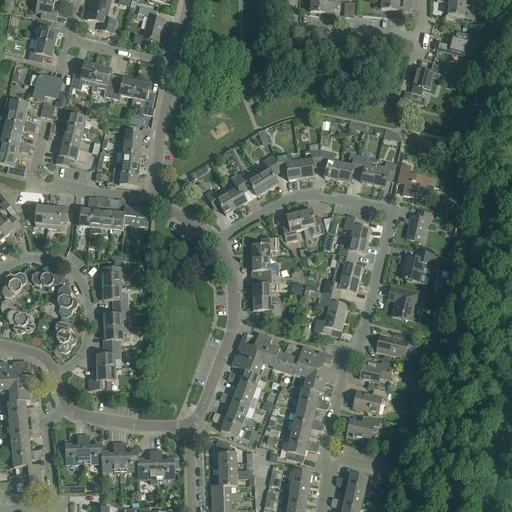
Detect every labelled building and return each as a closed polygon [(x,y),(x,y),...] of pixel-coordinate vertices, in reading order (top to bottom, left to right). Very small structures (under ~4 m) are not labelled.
[(55,3),(39,0),(38,0),(35,14),(41,16),(40,20),(56,23),(58,14),(53,12),(55,3)] [(87,21),(101,24),(100,31),(94,29),(94,30),(116,35),(113,34),(116,22),(106,20),(110,3),(116,5),(116,4),(101,0),(90,0),(89,6),(91,7),(87,21)] [(400,2),(382,0),(381,11),(410,14),(411,12),(409,10),(399,9),(400,2)] [(327,3),(311,1),(310,14),(326,15),(327,8),(332,9),(332,3),(327,3)] [(465,6),(449,4),(448,15),(447,15),(445,17),(445,20),(453,21),(454,17),(464,18),(465,6)] [(345,19),(354,19),(354,5),(346,5),(345,19)] [(138,15),(148,18),(143,38),(135,36),(132,44),(149,48),(151,42),(158,44),(164,21),(156,19),(157,13),(139,8),(138,15)] [(32,41),(37,42),(54,46),(57,33),(50,32),(52,25),(38,21),(36,30),(40,31),(39,37),(34,36),(32,41)] [(456,38),(450,36),(448,46),(438,44),(436,51),(466,59),(472,37),(458,33),(456,38)] [(54,46),(37,42),(35,51),(30,50),(28,61),(42,65),(44,57),(51,59),(54,46)] [(445,66),(448,56),(459,60),(459,58),(436,51),(433,62),(445,66)] [(82,85),(93,88),(97,68),(76,62),(70,89),(81,92),(82,85)] [(448,70),(444,69),(432,66),(430,73),(417,70),(412,87),(413,87),(411,94),(420,97),(422,89),(430,91),(433,79),(439,80),(440,77),(442,77),(446,78),(448,70)] [(97,68),(93,88),(92,93),(97,94),(98,89),(105,91),(103,98),(111,100),(116,78),(109,77),(110,71),(97,68)] [(38,79),(39,80),(37,88),(29,86),(29,87),(37,88),(34,101),(41,103),(42,101),(43,96),(57,99),(63,75),(61,83),(54,81),(56,74),(55,74),(53,81),(49,80),(51,73),(49,80),(41,78),(39,77),(40,75),(35,73),(35,74),(39,75),(39,77),(38,77),(38,79)] [(121,97),(132,100),(136,83),(116,78),(111,100),(120,102),(121,97)] [(136,83),(132,100),(144,103),(143,107),(151,109),(155,96),(155,95),(150,94),(150,90),(149,88),(149,86),(147,86),(136,83)] [(11,102),(9,112),(26,117),(29,106),(11,102)] [(46,119),(50,107),(44,105),(41,118),(46,119)] [(50,107),(46,119),(53,121),(56,108),(50,107)] [(151,109),(143,107),(142,110),(141,115),(152,118),(154,110),(151,109)] [(9,112),(6,123),(35,130),(36,127),(35,125),(25,123),(26,117),(9,112)] [(69,115),(67,126),(84,130),(87,120),(69,115)] [(6,123),(4,133),(21,138),(23,131),(33,134),(35,133),(35,130),(6,123)] [(67,126),(64,137),(82,141),(84,130),(67,126)] [(124,132),(123,144),(141,145),(142,134),(124,132)] [(4,133),(2,144),(30,151),(31,148),(30,146),(20,144),(21,138),(4,133)] [(64,137),(62,147),(79,151),(82,141),(64,137)] [(2,144),(0,150),(0,154),(16,159),(18,152),(28,155),(30,154),(30,151),(2,144)] [(123,144),(122,154),(140,156),(141,145),(123,144)] [(79,151),(62,147),(59,158),(58,157),(56,165),(69,169),(71,161),(77,162),(79,151)] [(313,169),(319,168),(320,152),(305,154),(306,162),(299,163),(301,181),(302,181),(303,181),(307,181),(308,180),(314,179),(313,169)] [(324,179),(337,182),(340,164),(333,163),(335,155),(320,152),(319,168),(326,169),(324,179)] [(16,159),(0,154),(0,166),(12,169),(10,176),(23,179),(26,169),(25,167),(15,165),(16,159)] [(122,154),(121,165),(139,167),(140,156),(122,154)] [(273,178),(280,174),(275,158),(274,155),(263,162),(266,167),(256,173),(268,193),(278,186),(273,178)] [(288,183),(301,181),(299,163),(291,164),(290,156),(275,158),(280,174),(287,173),(288,183)] [(357,174),(358,172),(361,158),(350,156),(348,166),(340,164),(337,182),(349,185),(351,173),(357,174)] [(361,184),(373,186),(377,168),(370,166),(371,160),(361,158),(358,172),(363,174),(361,184)] [(385,189),(387,179),(393,180),(396,166),(385,164),(384,169),(377,168),(373,186),(385,189)] [(121,165),(120,176),(138,178),(139,167),(121,165)] [(406,183),(403,197),(414,199),(421,201),(422,197),(431,199),(435,181),(408,175),(410,168),(402,166),(398,181),(406,183)] [(268,193),(256,173),(246,179),(243,174),(237,177),(251,200),(256,197),(257,199),(268,193)] [(120,176),(119,187),(137,189),(138,178),(120,176)] [(227,196),(236,211),(247,205),(245,203),(251,200),(237,177),(232,180),(235,185),(224,192),(225,193),(227,196)] [(201,194),(205,191),(201,184),(197,187),(201,194)] [(227,196),(225,193),(219,196),(218,194),(214,196),(212,192),(206,196),(216,212),(221,209),(226,217),(236,211),(227,196)] [(81,211),(78,210),(76,227),(79,228),(90,229),(93,199),(91,199),(89,200),(88,211),(81,210),(81,211)] [(100,235),(101,230),(103,212),(96,212),(97,201),(96,199),(93,199),(90,229),(89,234),(100,235)] [(103,212),(101,230),(112,231),(114,201),(112,201),(110,203),(109,213),(103,212)] [(118,201),(114,201),(112,231),(123,232),(124,226),(123,226),(124,214),(118,214),(119,203),(118,201)] [(36,220),(35,228),(47,229),(49,209),(40,208),(40,206),(31,205),(29,219),(36,220)] [(130,235),(134,235),(137,208),(125,207),(124,214),(123,226),(124,226),(131,227),(130,235)] [(59,210),(49,209),(47,229),(59,230),(60,223),(67,223),(68,209),(59,208),(59,210)] [(137,208),(134,235),(139,236),(139,227),(147,228),(149,209),(137,208)] [(299,214),(303,232),(310,230),(312,238),(324,235),(320,219),(314,220),(311,211),(299,214)] [(411,217),(406,241),(422,244),(427,223),(429,223),(431,216),(418,213),(417,219),(411,217)] [(0,215),(0,233),(5,239),(12,233),(13,235),(15,234),(19,239),(25,234),(12,217),(7,221),(1,214),(0,215)] [(303,232),(299,214),(286,217),(288,226),(282,228),(287,244),(298,241),(296,234),(303,232)] [(351,239),(368,243),(371,231),(362,229),(363,222),(347,219),(345,231),(352,232),(351,239)] [(460,231),(462,223),(454,221),(452,229),(460,231)] [(338,257),(355,261),(356,255),(365,257),(368,243),(351,239),(349,247),(341,245),(338,257)] [(252,247),(252,260),(270,259),(270,252),(278,252),(278,240),(261,240),(261,247),(252,247)] [(404,265),(401,279),(419,283),(423,264),(431,266),(433,256),(431,255),(420,252),(417,252),(415,259),(405,257),(403,265),(404,265)] [(355,261),(338,257),(335,269),(343,271),(341,278),(359,282),(362,270),(353,268),(355,261)] [(270,259),(252,260),(251,260),(249,262),(250,266),(251,267),(252,267),(252,280),(279,279),(278,267),(270,267),(270,259)] [(27,280),(26,280),(31,281),(31,282),(34,287),(38,288),(41,286),(42,287),(47,288),(52,286),(56,287),(61,284),(62,279),(59,274),(55,273),(52,269),(47,268),(42,271),(41,275),(37,274),(34,270),(28,269),(25,270),(24,275),(27,280)] [(103,290),(121,289),(121,281),(123,281),(123,269),(101,270),(101,277),(103,277),(103,290)] [(300,278),(300,270),(294,270),(294,273),(292,274),(292,279),(300,278)] [(2,303),(1,306),(4,306),(13,308),(10,300),(14,298),(14,295),(15,295),(20,292),(21,287),(26,285),(26,280),(27,280),(24,275),(19,274),(15,276),(10,275),(6,278),(4,283),(7,287),(3,290),(2,295),(5,302),(2,303)] [(323,294),(340,298),(341,292),(356,295),(359,282),(341,278),(339,286),(326,283),(323,294)] [(66,319),(71,316),(72,312),(76,309),(77,305),(74,300),(70,299),(71,294),(68,289),(69,285),(67,280),(62,279),(61,284),(56,287),(59,291),(57,296),(59,299),(58,300),(57,305),(60,309),(59,314),(62,318),(66,319)] [(253,300),(271,299),(271,292),(279,292),(279,279),(252,280),(253,300)] [(319,287),(306,284),(305,290),(317,293),(319,287)] [(121,289),(103,290),(103,303),(113,303),(113,309),(127,309),(127,296),(121,297),(121,289)] [(395,304),(392,318),(411,322),(415,307),(418,295),(391,289),(388,302),(395,304)] [(443,297),(445,291),(436,289),(434,295),(443,297)] [(340,298),(323,294),(320,307),(329,309),(327,316),(345,320),(348,308),(338,305),(340,298)] [(271,307),(271,299),(253,300),(253,313),(263,313),(263,319),(280,319),(279,307),(271,307)] [(3,316),(7,316),(6,319),(9,324),(14,325),(13,330),(15,335),(20,336),(24,333),(29,335),(34,332),(35,326),(32,322),(28,321),(25,317),(20,315),(18,316),(17,313),(13,312),(14,309),(13,308),(4,306),(1,306),(0,310),(3,316)] [(104,330),(122,329),(122,321),(128,321),(127,309),(113,309),(113,316),(104,317),(104,330)] [(289,309),(286,326),(295,328),(298,311),(289,309)] [(66,319),(62,318),(60,324),(56,326),(55,331),(57,336),(56,340),(58,345),(58,349),(60,354),(65,355),(70,353),(71,347),(75,345),(76,340),(73,335),(69,334),(70,329),(70,328),(72,327),(74,321),(71,316),(66,319)] [(345,320),(327,316),(325,324),(317,322),(314,333),(340,339),(345,320)] [(103,349),(120,349),(120,342),(122,342),(122,334),(128,334),(128,329),(122,329),(104,330),(104,342),(103,342),(103,349)] [(231,367),(244,372),(256,377),(256,376),(260,366),(265,365),(274,368),(278,354),(279,354),(280,351),(269,347),(272,340),(258,335),(256,344),(258,344),(256,353),(247,349),(251,341),(243,338),(237,352),(242,354),(240,359),(236,357),(231,367)] [(380,335),(375,353),(405,360),(409,342),(380,335)] [(273,371),(284,375),(292,346),(290,346),(287,347),(284,356),(279,354),(278,354),(274,368),(273,371)] [(294,378),(295,373),(299,361),(293,359),(296,349),(295,347),(292,346),(284,375),(294,378)] [(331,366),(333,358),(319,353),(317,358),(312,357),(313,352),(303,348),(299,361),(295,373),(306,377),(308,380),(306,391),(319,394),(323,396),(325,385),(333,387),(337,373),(328,371),(327,374),(319,372),(321,363),(331,366)] [(97,370),(115,370),(115,361),(120,361),(120,349),(103,349),(103,357),(97,357),(97,370)] [(364,362),(359,381),(377,385),(379,379),(389,381),(392,365),(382,363),(381,366),(364,362)] [(0,364),(0,391),(8,391),(11,394),(12,404),(25,403),(25,404),(30,403),(29,392),(37,392),(36,377),(27,378),(27,381),(18,382),(18,373),(28,373),(28,364),(13,365),(13,370),(8,370),(8,365),(0,364)] [(115,370),(97,370),(97,380),(89,381),(89,392),(111,392),(110,382),(115,382),(115,370)] [(260,378),(256,376),(256,377),(244,372),(241,378),(231,374),(229,375),(229,377),(257,388),(260,378)] [(253,398),(257,388),(229,377),(227,380),(229,382),(238,386),(236,392),(253,398)] [(306,391),(302,390),(299,401),(328,408),(329,405),(327,403),(318,401),(319,394),(306,391)] [(356,393),(353,410),(378,416),(382,400),(385,400),(387,393),(373,390),(372,397),(356,393)] [(249,408),(253,398),(236,392),(234,398),(224,394),(222,395),(221,398),(249,408)] [(266,401),(273,404),(275,397),(269,394),(266,401)] [(231,406),(228,412),(245,418),(249,408),(221,398),(220,401),(221,403),(231,406)] [(328,408),(299,401),(297,411),(314,415),(316,409),(326,411),(328,410),(328,408)] [(8,404),(9,416),(38,413),(38,410),(36,409),(26,410),(25,404),(25,403),(12,404),(8,404)] [(265,405),(262,411),(269,414),(272,407),(265,405)] [(294,422),(324,429),(324,426),(323,424),(313,422),(314,415),(297,411),(294,422)] [(213,418),(241,429),(245,418),(228,412),(226,418),(216,415),(214,416),(213,418)] [(9,416),(10,427),(27,425),(27,419),(37,418),(38,416),(38,413),(9,416)] [(241,429),(213,418),(212,421),(213,423),(223,426),(221,433),(237,439),(241,429)] [(350,422),(346,438),(370,444),(373,428),(377,429),(379,422),(364,419),(363,425),(350,422)] [(292,432),(309,436),(311,430),(321,432),(323,431),(324,429),(294,422),(292,432)] [(10,427),(11,437),(40,434),(40,432),(38,430),(28,431),(27,425),(10,427)] [(289,443),(319,450),(319,447),(318,445),(308,443),(309,436),(292,432),(289,443)] [(11,437),(12,448),(29,446),(29,440),(39,439),(41,437),(40,434),(11,437)] [(84,466),(102,466),(102,454),(102,445),(90,446),(90,437),(84,438),(84,466)] [(66,467),(84,466),(84,438),(77,438),(77,446),(60,447),(60,458),(66,458),(66,467)] [(319,450),(289,443),(285,461),(303,465),(306,451),(316,454),(318,452),(319,450)] [(102,474),(120,474),(120,445),(113,446),(113,454),(102,454),(102,466),(102,474)] [(124,474),(138,473),(138,462),(138,453),(126,454),(126,445),(120,445),(120,474),(121,483),(124,483),(124,474)] [(12,448),(13,459),(42,456),(42,453),(40,452),(30,453),(29,446),(12,448)] [(219,466),(237,466),(237,455),(226,455),(226,451),(218,451),(218,455),(219,455),(219,466)] [(150,462),(138,462),(138,473),(138,482),(156,482),(155,453),(149,453),(150,462)] [(162,453),(155,453),(156,482),(175,481),(174,472),(180,472),(179,461),(162,461),(162,453)] [(269,462),(276,463),(277,459),(275,455),(271,454),(270,454),(269,462)] [(14,470),(20,470),(20,469),(31,468),(31,467),(31,461),(41,461),(43,459),(42,456),(13,459),(14,470)] [(237,466),(219,466),(219,477),(249,476),(249,474),(248,472),(237,472),(237,466)] [(13,477),(13,482),(40,479),(39,467),(31,467),(31,468),(20,469),(20,470),(21,476),(13,477)] [(292,483),(310,486),(312,475),(294,472),(292,483)] [(376,483),(391,486),(393,478),(378,474),(376,483)] [(337,483),(365,490),(368,479),(351,475),(349,482),(339,479),(337,480),(337,483)] [(231,487),(231,488),(238,488),(237,481),(247,481),(249,480),(249,476),(219,477),(219,487),(219,488),(231,487)] [(22,485),(23,493),(42,491),(40,479),(13,482),(13,486),(22,485)] [(310,486),(292,483),(290,494),(308,497),(310,486)] [(346,497),(363,501),(365,490),(337,483),(336,486),(337,488),(347,490),(346,497)] [(69,496),(85,495),(85,487),(59,488),(59,496),(69,496)] [(219,488),(219,487),(211,487),(212,500),(240,499),(239,495),(231,495),(231,488),(231,487),(219,488)] [(308,497),(290,494),(289,504),(306,507),(308,497)] [(363,501),(346,497),(344,503),(334,501),(332,502),(332,505),(361,511),(363,501)] [(240,499),(212,500),(212,511),(231,511),(231,504),(240,504),(240,499)]
